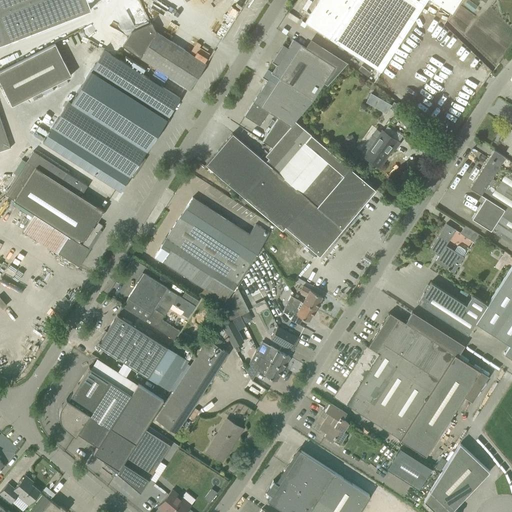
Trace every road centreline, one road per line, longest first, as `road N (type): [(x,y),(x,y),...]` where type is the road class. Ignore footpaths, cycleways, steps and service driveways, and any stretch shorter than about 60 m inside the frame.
road 1 (unclassified): [(209,511),(511,68)]
road 2 (unclassified): [(14,400),(278,0)]
road 3 (unclassified): [(133,511),(14,400)]
road 4 (unknown): [(112,0),(0,49)]
